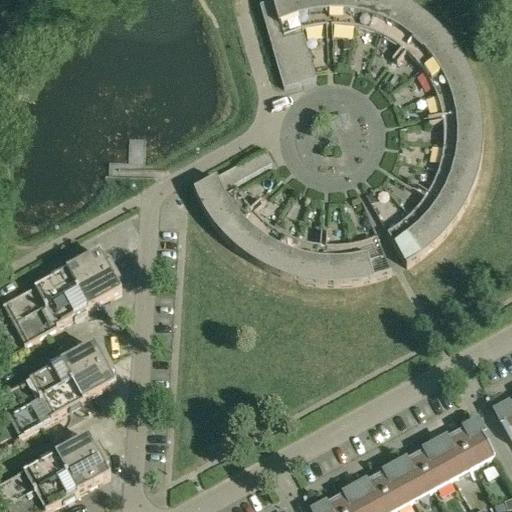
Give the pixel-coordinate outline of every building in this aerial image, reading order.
[(326,43),(332,43),(333,43),(332,29),(338,29),(343,29),(347,30),(355,31),(359,32),(368,35),(372,36),(379,39),(383,41),(391,45),(394,47),(401,52),(392,63),(397,67),(406,56),(410,60),(414,64),(417,67),(419,70),(422,73),(424,77),(429,84),(433,91),(435,95),(436,99),(438,103),(439,107),(440,111),(441,115),(442,119),(428,121),(429,128),(443,125),(444,132),(444,136),(444,140),(444,145),(444,149),(443,153),(443,157),(442,161),(441,165),(440,170),(439,174),(437,178),(436,181),(434,185),(432,189),(430,193),(428,196),(416,189),(413,194),(425,202),(422,206),(419,209),(417,213),(414,216),(408,222),(405,224),(398,229),(391,234),(387,236),(407,271),(415,266),(419,263),(427,257),(434,251),(438,247),(445,240),(448,237),(451,233),(454,229),(457,225),(460,221),(462,217),(465,213),(467,208),(469,204),(471,199),(473,195),(475,190),(476,186),(478,181),(479,176),(480,171),(481,167),(482,162),(483,157),(483,152),(483,147),(483,142),(483,137),(483,132),(483,128),(482,123),(482,118),(481,113),(480,108),(479,103),(478,99),(476,94),(475,89),(473,85),(471,80),(469,76),(467,71),(465,67),(462,63),(460,59),(457,55),(454,51),(451,47),(448,43),(445,39),(441,35),(434,29),(427,22),(423,19),(419,16),(410,11),(406,9),(397,4),(388,0),(387,0),(277,0),(269,4),(260,8),(284,92),(316,82),(302,33),(309,31),(313,31),(317,30),(326,29),(326,43)] [(328,236),(327,236),(321,235),(320,249),(313,248),(309,247),(305,246),(297,244),(289,241),(285,239),(282,237),(274,233),(271,231),(264,226),(261,223),(258,220),(255,217),(265,208),(261,203),(250,212),(246,207),(243,204),(241,200),(239,197),(236,192),(218,203),(216,199),(272,168),(265,155),(194,194),(196,199),(198,203),(200,208),(202,212),(205,216),(207,221),(210,225),(213,229),(216,233),(219,236),(222,240),(225,244),(232,250),(236,254),(240,257),(248,263),(256,268),(260,270),(265,273),(269,275),(273,277),(282,281),(287,282),(297,285),(301,286),(311,288),(316,289),(321,289),(326,289),(330,290),(335,290),(345,289),(350,289),(355,288),(365,286),(374,284),(379,283),(383,281),(392,278),(376,242),(372,243),(368,245),(364,246),(360,247),(351,249),(343,250),(339,250),(335,250),(326,250),(328,236)] [(100,258),(67,275),(78,296),(116,275),(110,265),(106,268),(100,258)] [(67,275),(36,293),(46,313),(78,296),(67,275)] [(121,285),(116,275),(78,296),(89,316),(122,298),(116,287),(121,285)] [(36,293),(20,301),(3,311),(25,351),(57,333),(46,313),(36,293)] [(57,333),(89,316),(78,296),(46,313),(57,333)] [(3,350),(0,351),(0,363),(9,359),(3,350)] [(94,350),(62,368),(73,388),(110,367),(105,357),(100,360),(94,350)] [(116,377),(110,367),(73,388),(84,408),(116,390),(111,380),(116,377)] [(62,368),(30,385),(41,405),(73,388),(62,368)] [(30,385),(0,401),(0,407),(19,443),(52,425),(41,405),(30,385)] [(52,425),(84,408),(73,388),(41,405),(52,425)] [(511,406),(497,415),(511,443),(511,406)] [(0,423),(0,446),(11,440),(1,423),(0,423)] [(495,462),(476,427),(455,438),(474,473),(495,462)] [(455,438),(435,449),(454,484),(474,473),(455,438)] [(89,442),(56,460),(67,480),(105,459),(100,450),(95,452),(89,442)] [(435,449),(415,460),(434,495),(454,484),(435,449)] [(110,469),(105,459),(67,480),(78,500),(111,482),(105,472),(110,469)] [(56,460),(25,477),(36,497),(67,480),(56,460)] [(415,460),(395,471),(414,506),(434,495),(415,460)] [(395,471),(375,481),(391,511),(402,511),(414,506),(395,471)] [(25,477),(0,490),(0,509),(1,511),(43,511),(36,497),(25,477)] [(43,511),(55,511),(78,500),(67,480),(36,497),(43,511)] [(391,511),(375,481),(355,492),(365,511),(391,511)] [(365,511),(355,492),(335,503),(339,511),(365,511)] [(319,511),(339,511),(335,503),(319,511)]
